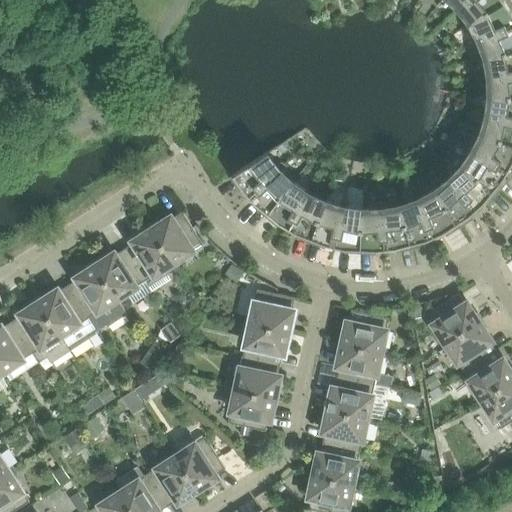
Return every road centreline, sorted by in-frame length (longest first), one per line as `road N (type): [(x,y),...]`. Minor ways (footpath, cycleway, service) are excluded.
road 1 (residential): [(214,511),(285,460),(327,283)]
road 2 (residential): [(177,173),(0,282)]
road 3 (residential): [(327,283),(251,248),(177,173)]
road 4 (residential): [(479,258),(411,282),(327,283)]
